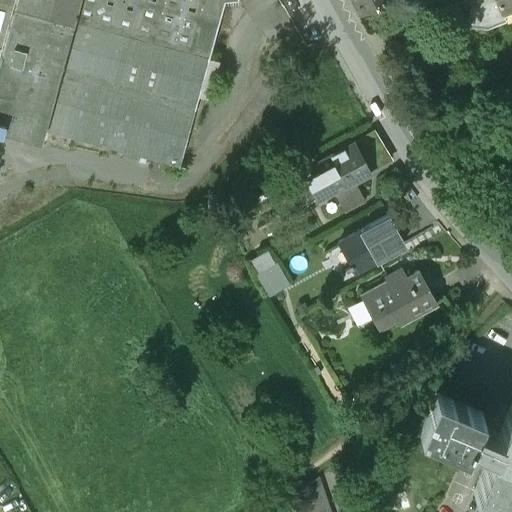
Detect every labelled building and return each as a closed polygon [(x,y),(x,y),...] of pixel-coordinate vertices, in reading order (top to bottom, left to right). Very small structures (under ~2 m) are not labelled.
[(352,0),(359,14),(384,0),(352,0)] [(438,0),(424,0),(432,14),(443,8),(438,0)] [(505,23),(501,12),(500,11),(484,9),(484,0),(465,0),(468,32),(487,30),(505,23)] [(511,0),(484,0),(484,9),(500,11),(501,12),(511,7),(511,0)] [(369,171),(353,142),(318,161),(325,174),(309,182),(318,199),(333,190),(344,209),(363,199),(353,180),(369,171)] [(402,244),(386,215),(337,241),(352,270),(402,244)] [(434,303),(416,269),(404,276),(399,267),(383,276),(385,280),(358,294),(368,312),(373,310),(380,322),(404,309),(409,317),(434,303)] [(511,508),(511,404),(499,434),(478,425),(483,414),(435,394),(419,432),(466,452),(471,442),(492,451),(474,493),(511,508)] [(331,511),(319,476),(300,491),(307,511),(331,511)]
